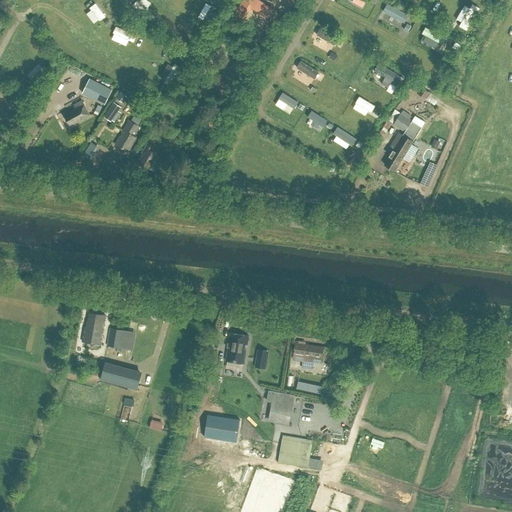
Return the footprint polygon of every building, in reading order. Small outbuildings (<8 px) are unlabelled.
[(477,10),(484,0),(483,0),(476,0),(472,7),(477,10)] [(106,19),(119,11),(113,2),(100,10),(106,19)] [(404,23),(406,19),(387,6),(378,19),(396,31),(394,34),(404,41),(412,28),(404,23)] [(123,46),(127,38),(115,33),(112,42),(123,46)] [(370,82),(392,92),(396,82),(375,72),(370,82)] [(112,90),(90,79),(82,94),(104,105),(112,90)] [(438,98),(421,87),(416,93),(433,105),(438,98)] [(90,115),(82,100),(74,105),(76,108),(64,115),(70,126),(90,115)] [(121,107),(114,102),(104,117),(111,122),(121,107)] [(422,127),(394,110),(388,120),(405,131),(403,135),(404,136),(398,146),(393,142),(388,151),(392,153),(385,164),(395,171),(413,141),(422,127)] [(139,127),(129,120),(115,144),(128,151),(137,138),(134,136),(139,127)] [(97,146),(89,141),(81,154),(89,158),(97,146)] [(154,146),(148,142),(141,153),(143,154),(138,161),(154,171),(159,162),(154,159),(157,154),(151,151),(154,146)] [(105,315),(89,313),(88,321),(87,321),(86,327),(85,327),(82,342),(100,345),(105,315)] [(136,332),(111,328),(108,345),(133,350),(136,332)] [(249,336),(231,333),(227,361),(244,364),(249,336)] [(296,343),(293,359),(321,363),(324,347),(296,343)] [(265,355),(257,354),(255,367),(263,368),(265,355)] [(146,374),(106,363),(101,380),(128,387),(128,384),(142,388),(146,374)] [(269,390),(267,401),(274,403),(272,412),(293,416),(297,395),(269,390)] [(134,399),(125,397),(124,404),(133,406),(134,399)] [(297,435),(301,424),(295,422),(292,434),(297,435)] [(321,446),(332,436),(327,431),(317,441),(321,446)] [(313,439),(283,434),(278,462),(308,467),(313,439)] [(309,467),(322,469),(324,460),(310,458),(309,467)]
